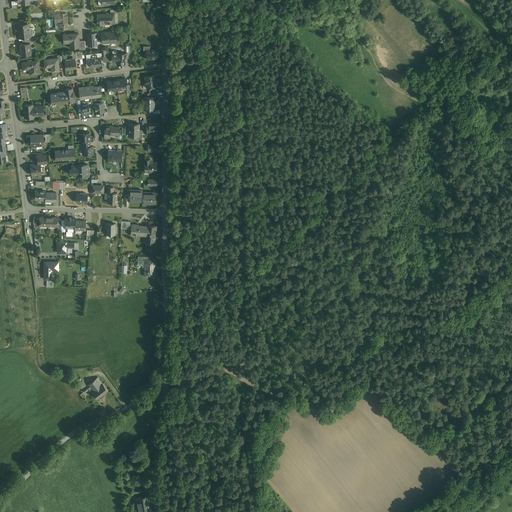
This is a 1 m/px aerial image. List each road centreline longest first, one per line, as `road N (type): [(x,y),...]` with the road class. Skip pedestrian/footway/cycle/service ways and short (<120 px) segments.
road 1 (residential): [(165,382),(66,439),(0,504)]
road 2 (residential): [(168,212),(165,382)]
road 3 (residential): [(26,211),(168,212)]
road 4 (unclassified): [(157,511),(165,382)]
